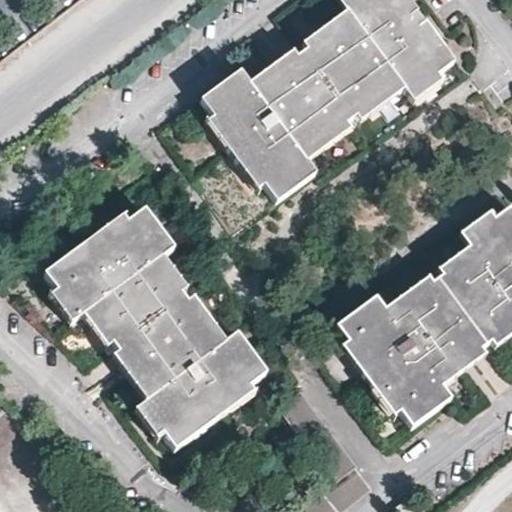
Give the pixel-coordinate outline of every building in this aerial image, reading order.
[(405,0),(358,0),(342,12),(346,17),(350,23),(307,55),(297,63),(253,96),(248,89),(238,76),(200,105),(212,122),(262,190),(274,207),(314,177),(306,167),(302,161),(346,129),(357,121),(398,89),(403,96),(408,102),(438,79),(455,66),(425,28),(420,32),(412,22),(419,17),(405,0)] [(342,12),(358,0),(345,0),(337,6),(342,12)] [(350,23),(346,17),(302,48),(307,55),(350,23)] [(253,96),(297,63),(292,56),(248,89),(253,96)] [(444,86),(438,79),(408,102),(413,108),(444,86)] [(398,89),(357,121),(361,127),(403,96),(398,89)] [(262,190),(212,122),(205,127),(256,195),(262,190)] [(302,161),(306,167),(350,134),(346,129),(302,161)] [(144,211),(126,224),(88,253),(83,246),(43,276),(54,291),(78,323),(82,319),(88,314),(112,346),(120,356),(152,399),(145,404),(141,406),(164,438),(175,454),(214,424),(210,418),(248,389),(267,375),(237,334),(224,344),(218,349),(186,305),(180,297),(156,264),(161,260),(174,250),(144,211)] [(511,216),(508,211),(492,223),(461,245),(466,251),(471,258),(440,282),(432,287),(386,320),(382,314),(373,302),(334,332),(347,349),(397,416),(411,433),(450,403),(441,392),(436,387),(481,354),(489,347),(511,329),(511,216)] [(461,245),(492,223),(487,215),(456,239),(461,245)] [(88,253),(126,224),(121,218),(83,246),(88,253)] [(471,258),(466,251),(434,274),(440,282),(471,258)] [(186,292),(161,260),(156,264),(180,297),(186,292)] [(386,320),(432,287),(427,280),(382,314),(386,320)] [(78,323),(54,291),(47,296),(71,328),(78,323)] [(218,349),(224,344),(191,301),(186,305),(218,349)] [(88,314),(82,319),(106,351),(112,346),(88,314)] [(494,354),(511,339),(511,329),(489,347),(494,354)] [(397,416),(347,349),(340,354),(391,421),(397,416)] [(436,387),(441,392),(485,359),(481,354),(436,387)] [(152,399),(120,356),(113,361),(145,404),(152,399)] [(210,418),(214,424),(253,395),(248,389),(210,418)] [(358,464),(302,390),(281,407),(337,481),(296,511),(255,511),(202,467),(183,487),(211,511),(339,511),(373,487),(356,467),(358,464)] [(164,438),(141,406),(133,412),(156,443),(164,438)] [(420,511),(410,499),(396,510),(397,511),(420,511)]
